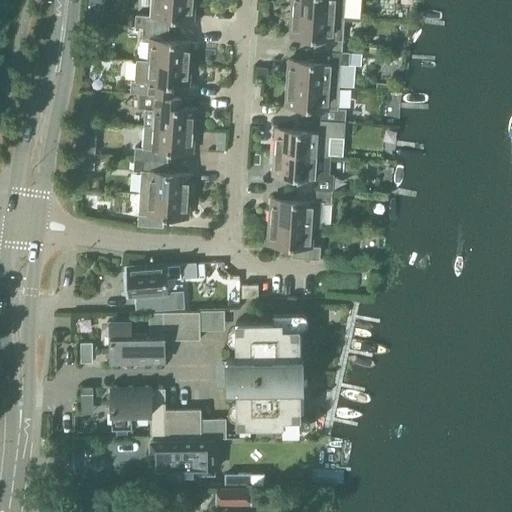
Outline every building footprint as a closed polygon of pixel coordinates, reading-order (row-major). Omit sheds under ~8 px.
[(194,21),(195,0),(153,0),(152,17),(136,16),(135,28),(143,28),(169,30),(170,19),(194,21)] [(293,0),(293,15),(345,19),(346,0),(293,0)] [(86,12),(85,23),(101,24),(102,13),(86,12)] [(345,19),(293,15),(291,38),(315,40),(315,51),(343,53),(344,30),(356,31),(358,20),(345,19)] [(168,41),(169,30),(143,28),(143,40),(151,41),(149,62),(191,65),(193,43),(168,41)] [(350,54),(343,53),(315,51),(314,63),(289,61),(288,85),(340,89),(342,66),(350,66),(350,54)] [(189,87),(191,65),(149,62),(134,61),(132,79),(129,79),(127,93),(136,94),(165,96),(165,85),(189,87)] [(339,110),(340,89),(288,85),(286,108),(311,109),(310,121),(345,123),(346,111),(339,110)] [(164,107),(165,96),(136,94),(135,107),(142,108),(141,128),(194,132),(196,109),(164,107)] [(81,103),(80,121),(95,122),(95,114),(91,109),(92,104),(81,103)] [(310,121),(302,120),(301,132),(276,130),(275,153),(330,157),(332,157),(334,137),(348,138),(349,124),(345,123),(310,121)] [(95,122),(80,121),(78,156),(96,157),(98,122),(95,122)] [(193,153),(194,132),(141,128),(139,147),(131,146),(130,160),(168,162),(169,151),(193,153)] [(330,157),(275,153),(273,176),(297,178),(297,189),(325,191),(333,192),(334,175),(329,175),(330,157)] [(96,157),(78,156),(77,167),(95,169),(96,157)] [(167,173),(168,162),(130,160),(130,169),(142,169),(140,193),(190,197),(191,175),(167,173)] [(333,192),(325,191),(297,189),(296,201),(271,199),(270,223),(313,226),(322,227),(324,204),(332,205),(333,192)] [(188,219),(190,197),(140,193),(137,227),(163,228),(164,217),(188,219)] [(312,248),(313,226),(270,223),(268,246),(292,248),(292,259),(319,261),(320,248),(312,248)] [(196,263),(126,268),(128,282),(124,284),(125,291),(128,293),(129,296),(169,293),(168,279),(197,276),(196,263)] [(242,287),(242,293),(242,298),(253,298),(253,287),(242,287)] [(198,290),(179,292),(180,306),(199,304),(198,290)] [(200,311),(189,312),(190,339),(200,339),(200,311)] [(132,321),(111,322),(112,364),(152,363),(152,362),(165,362),(164,312),(150,312),(150,333),(132,334),(132,321)] [(178,312),(164,312),(165,340),(179,340),(178,312)] [(189,312),(178,312),(179,340),(190,339),(189,312)] [(300,389),(303,389),(303,357),(300,357),(299,329),(281,329),(281,322),(236,322),(236,358),(227,358),(227,363),(220,363),(219,370),(219,378),(221,385),(227,385),(228,390),(237,390),(237,425),(282,425),(282,418),(300,418),(300,389)] [(111,387),(112,429),(132,429),(132,417),(150,416),(151,438),(165,437),(166,388),(151,388),(151,387),(111,387)] [(179,410),(166,410),(165,437),(179,437),(179,410)] [(190,410),(179,410),(179,437),(190,437),(190,410)] [(201,410),(190,410),(190,437),(201,437),(201,410)] [(213,440),(151,440),(151,472),(157,472),(157,479),(199,478),(199,472),(214,472),(213,440)] [(226,472),(226,483),(252,483),(252,472),(226,472)] [(252,487),(216,488),(216,504),(252,503),(252,487)]
